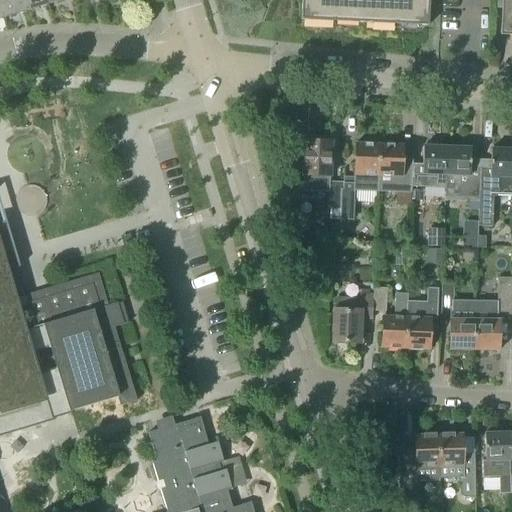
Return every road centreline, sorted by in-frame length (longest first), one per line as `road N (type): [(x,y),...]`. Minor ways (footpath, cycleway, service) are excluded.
road 1 (residential): [(308,400),(210,58)]
road 2 (residential): [(472,91),(210,58)]
road 3 (residential): [(0,52),(60,44),(210,58)]
road 4 (residential): [(308,400),(361,385),(511,400)]
